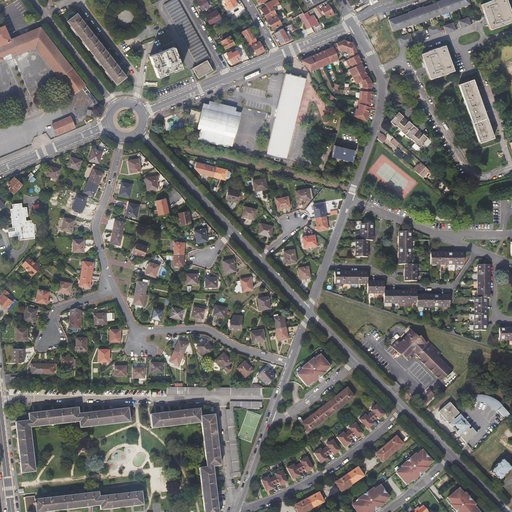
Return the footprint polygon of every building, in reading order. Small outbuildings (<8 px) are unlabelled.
[(193,56),(198,65),(210,58),(176,0),(172,0),(164,5),(193,56)] [(205,0),(199,0),(197,1),(202,11),(209,7),(205,0)] [(223,0),(227,5),(225,6),(227,10),(237,4),(235,0),(223,0)] [(275,5),(279,3),(277,0),(272,0),(271,1),(265,4),(267,6),(261,10),(267,19),(276,14),(273,8),(275,6),(275,5)] [(440,0),(436,2),(440,13),(444,12),(444,13),(449,12),(443,0),(440,0)] [(443,0),(449,12),(453,10),(452,9),(456,8),(452,0),(443,0)] [(460,0),(452,0),(456,8),(462,6),(460,0)] [(482,0),(479,1),(488,27),(499,22),(511,18),(505,0),(482,0)] [(334,13),(327,1),(320,5),(322,7),(321,8),(323,10),(322,11),(324,15),(325,14),(327,17),(334,13)] [(436,2),(430,5),(434,16),(441,14),(440,13),(436,2)] [(430,5),(423,7),(427,18),(427,19),(434,16),(430,5)] [(423,6),(415,9),(420,22),(424,21),(424,19),(427,18),(423,7),(423,6)] [(408,12),(408,13),(412,24),(415,22),(416,24),(420,22),(415,9),(408,12)] [(220,19),(216,10),(205,16),(209,25),(214,22),(215,24),(218,23),(226,18),(225,16),(220,19)] [(113,81),(116,84),(125,77),(104,49),(76,13),(66,21),(70,25),(107,74),(113,81)] [(408,13),(401,15),(406,26),(412,24),(408,13)] [(315,15),(307,19),(311,27),(315,25),(316,27),(320,24),(315,15)] [(401,15),(395,17),(399,29),(406,26),(401,15)] [(273,29),(275,33),(282,29),(280,25),(281,25),(280,22),(276,16),(268,21),(272,29),(273,29)] [(395,17),(388,20),(393,31),(399,29),(395,17)] [(469,17),(458,21),(461,28),(465,26),(469,25),(468,21),(470,20),(469,17)] [(372,33),(384,26),(382,22),(379,18),(367,25),(372,33)] [(454,22),(443,26),(446,33),(450,31),(454,30),(453,26),(455,26),(454,22)] [(427,28),(430,35),(440,31),(438,24),(427,28)] [(94,105),(97,102),(40,28),(38,28),(9,40),(3,26),(0,27),(0,60),(3,60),(1,56),(10,52),(12,56),(34,47),(72,95),(81,88),(94,105)] [(248,42),(250,45),(258,41),(255,38),(256,37),(250,27),(240,32),(242,35),(243,34),(248,42)] [(285,33),(282,29),(275,33),(281,44),(292,38),(290,33),(288,34),(287,31),(285,33)] [(416,40),(426,36),(423,29),(413,33),(416,40)] [(401,45),(412,41),(409,34),(399,38),(401,45)] [(230,36),(221,41),(225,48),(234,44),(230,36)] [(345,51),(348,41),(344,40),(332,45),(333,47),(335,52),(340,50),(340,49),(345,51)] [(260,41),(252,46),(255,51),(254,52),(255,54),(256,53),(257,54),(264,50),(260,41)] [(352,43),(348,41),(345,51),(349,53),(349,54),(351,58),(355,56),(357,54),(358,54),(352,43)] [(422,64),(426,76),(451,68),(442,43),(418,51),(422,64)] [(157,77),(181,68),(173,47),(149,56),(157,77)] [(338,59),(335,52),(333,47),(329,48),(329,50),(326,51),(331,62),(338,59)] [(232,51),(226,54),(232,63),(241,59),(236,51),(235,50),(232,51)] [(331,62),(326,51),(323,53),(323,51),(318,53),(324,65),(331,62)] [(324,65),(318,53),(314,55),(315,56),(312,57),(317,68),(324,65)] [(362,62),(359,57),(357,59),(355,56),(351,58),(346,61),(350,69),(361,63),(362,62)] [(317,68),(312,57),(309,59),(308,57),(301,60),(310,71),(317,68)] [(210,59),(210,58),(198,65),(192,69),(198,78),(213,70),(207,61),(210,59)] [(363,71),(361,68),(363,67),(361,63),(350,69),(348,70),(352,76),(363,71)] [(368,77),(366,73),(365,74),(363,71),(352,76),(356,83),(360,81),(368,77)] [(287,159),(307,77),(287,72),(267,154),(287,159)] [(371,87),(371,83),(368,77),(360,81),(362,84),(362,91),(370,91),(370,87),(371,87)] [(490,135),(488,129),(470,77),(456,81),(458,89),(466,111),(473,131),(476,140),(490,135)] [(371,98),(371,91),(370,91),(362,91),(360,91),(360,99),(359,100),(368,102),(368,98),(371,98)] [(367,112),(369,107),(367,106),(368,102),(359,100),(356,108),(367,112)] [(199,140),(230,147),(231,145),(233,137),(236,137),(242,112),(236,111),(237,107),(210,101),(209,105),(204,104),(202,111),(198,129),(202,129),(201,132),(200,132),(200,133),(201,134),(199,140)] [(368,117),(369,113),(367,112),(356,108),(354,116),(365,120),(366,117),(368,117)] [(397,123),(399,125),(406,118),(403,116),(402,114),(399,111),(396,114),(392,118),(390,121),(394,125),(397,123)] [(70,117),(51,124),(55,135),(74,127),(70,117)] [(400,130),(404,134),(413,124),(409,121),(409,120),(408,121),(406,118),(399,125),(402,128),(400,130)] [(411,136),(414,138),(418,134),(420,131),(417,129),(418,129),(416,127),(413,124),(404,134),(409,138),(411,136)] [(422,134),(420,131),(418,134),(414,138),(416,140),(414,143),(419,147),(428,138),(425,135),(423,133),(422,134)] [(383,142),(387,138),(379,132),(377,138),(383,142)] [(344,146),(335,144),(333,155),(354,160),(357,149),(348,147),(348,146),(345,145),(344,146)] [(90,160),(99,163),(103,152),(93,149),(90,160)] [(68,167),(79,170),(82,160),(71,157),(68,167)] [(131,173),(142,171),(140,159),(130,160),(131,173)] [(422,178),(429,170),(421,162),(414,170),(420,175),(422,178)] [(203,175),(214,178),(217,168),(206,165),(203,175)] [(47,176),(58,179),(61,169),(49,166),(47,176)] [(217,168),(214,178),(226,181),(226,179),(228,179),(230,178),(231,176),(230,174),(228,174),(228,171),(217,168)] [(94,169),(89,181),(99,185),(104,172),(94,169)] [(25,178),(28,181),(30,178),(33,175),(30,173),(25,178)] [(157,176),(147,178),(148,191),(159,189),(157,176)] [(10,191),(12,194),(21,185),(14,178),(8,184),(10,187),(8,189),(10,191)] [(255,192),(267,190),(265,179),(253,181),(255,192)] [(95,196),(99,185),(89,181),(85,192),(95,196)] [(121,194),(131,196),(134,184),(124,182),(121,194)] [(298,201),(311,199),(309,188),(296,191),(298,201)] [(227,201),(239,204),(242,193),(230,191),(227,201)] [(72,208),(82,212),(87,200),(77,197),(72,208)] [(278,209),(291,207),(289,197),(276,199),(278,209)] [(159,215),(170,213),(166,199),(156,201),(159,215)] [(24,237),(34,236),(33,231),(35,231),(34,222),(32,222),(32,217),(25,218),(24,214),(26,214),(25,205),(20,205),(20,201),(11,202),(11,206),(10,206),(11,215),(12,224),(14,224),(14,228),(8,229),(8,234),(16,233),(17,233),(18,238),(24,237)] [(127,215),(138,218),(140,206),(130,203),(127,215)] [(314,205),(316,217),(326,215),(324,203),(314,205)] [(243,218),(255,221),(258,211),(246,208),(243,218)] [(190,212),(179,213),(181,226),(191,224),(190,212)] [(329,228),(326,215),(316,217),(318,230),(329,228)] [(61,229),(72,232),(75,219),(65,216),(61,229)] [(116,220),(113,231),(120,233),(123,234),(126,222),(116,220)] [(359,223),(359,231),(359,240),(355,240),(355,256),(360,256),(366,256),(366,240),(372,240),(372,223),(359,223)] [(259,236),(271,239),(274,228),(262,225),(259,236)] [(198,243),(208,242),(206,230),(196,231),(198,243)] [(120,233),(113,231),(111,243),(120,245),(123,234),(120,233)] [(401,232),(401,248),(401,256),(401,265),(406,265),(406,281),(418,282),(418,265),(413,265),(413,232),(401,232)] [(305,248),(317,247),(316,236),(303,237),(305,248)] [(74,251),(84,252),(85,239),(74,239),(74,251)] [(134,253),(144,257),(148,247),(137,243),(134,253)] [(175,243),(174,254),(184,255),(185,244),(175,243)] [(295,252),(285,254),(287,266),(297,265),(295,252)] [(466,253),(458,253),(432,253),(432,265),(465,265),(466,255),(466,253)] [(183,267),(184,255),(174,254),(173,266),(183,267)] [(32,274),(33,274),(34,273),(35,272),(38,269),(40,267),(28,257),(22,264),(30,272),(29,273),(31,275),(32,274)] [(84,260),(82,272),(90,274),(92,274),(94,261),(84,260)] [(233,260),(223,261),(225,273),(235,272),(233,260)] [(145,274),(156,278),(160,266),(150,262),(145,274)] [(476,298),(476,314),(476,331),(483,331),(488,331),(488,324),(488,298),(492,298),(492,265),(480,265),(480,298),(476,298)] [(301,282),(311,280),(309,269),(300,270),(301,282)] [(90,287),(92,274),(90,274),(82,272),(80,285),(90,287)] [(337,284),(345,284),(369,284),(369,294),(377,294),(386,294),(386,296),(386,303),(391,303),(405,303),(418,303),(418,307),(451,307),(451,295),(419,295),(418,291),(386,291),(386,282),(369,281),(369,272),(337,272),(337,276),(337,284)] [(197,275),(186,274),(185,284),(197,284),(197,275)] [(217,278),(206,278),(205,288),(217,288),(217,278)] [(251,278),(240,280),(242,293),(253,291),(251,278)] [(58,290),(70,293),(73,283),(60,280),(58,290)] [(138,281),(135,292),(145,294),(148,283),(138,281)] [(36,300),(46,303),(49,291),(39,288),(36,300)] [(0,303),(3,306),(10,312),(15,305),(17,302),(18,301),(15,298),(14,299),(13,300),(12,302),(9,299),(6,297),(9,293),(7,291),(6,290),(5,290),(4,292),(3,293),(1,296),(0,296),(0,299),(0,303)] [(143,305),(145,294),(135,292),(133,303),(143,305)] [(12,295),(9,293),(6,297),(9,299),(12,302),(13,300),(14,299),(15,298),(12,295)] [(260,312),(270,310),(268,298),(258,299),(260,312)] [(213,316),(224,318),(226,309),(215,306),(213,316)] [(23,319),(33,321),(36,309),(25,307),(23,319)] [(76,327),(81,327),(81,314),(81,309),(76,307),(71,308),(71,314),(71,326),(76,327)] [(191,317),(202,320),(204,310),(193,307),(191,317)] [(151,320),(160,322),(163,310),(154,308),(151,320)] [(170,317),(180,320),(183,310),(172,308),(170,317)] [(106,312),(94,312),(94,323),(106,324),(106,320),(113,320),(114,313),(106,312)] [(240,332),(242,318),(232,316),(232,321),(230,320),(229,325),(228,330),(234,331),(240,332)] [(273,319),(275,330),(285,328),(283,317),(273,319)] [(16,339),(26,339),(26,327),(16,327),(16,339)] [(511,327),(501,328),(501,340),(511,339),(511,327)] [(287,340),(285,328),(275,330),(276,341),(287,340)] [(110,342),(120,342),(121,330),(110,329),(110,342)] [(252,343),(264,341),(263,330),(251,332),(252,343)] [(419,361),(441,382),(444,379),(449,375),(452,371),(438,357),(441,354),(427,342),(426,343),(419,337),(418,338),(411,331),(399,343),(397,341),(391,347),(400,356),(401,355),(407,361),(414,354),(420,360),(419,361)] [(76,349),(86,349),(87,337),(76,337),(76,349)] [(196,347),(205,357),(213,350),(204,340),(203,341),(201,339),(199,341),(201,343),(196,347)] [(178,340),(173,351),(182,355),(187,345),(178,340)] [(12,360),(23,360),(23,348),(12,348),(12,360)] [(99,362),(109,362),(109,349),(99,349),(99,362)] [(177,366),(182,355),(173,351),(168,362),(177,366)] [(333,365),(323,353),(316,360),(314,358),(303,368),(304,369),(297,376),(307,388),(314,381),(315,383),(320,378),(327,373),(326,371),(333,365)] [(224,354),(216,361),(227,373),(231,370),(228,366),(232,362),(224,354)] [(62,366),(73,366),(74,356),(62,356),(62,366)] [(31,372),(42,372),(42,369),(42,362),(31,362),(31,372)] [(54,362),(42,362),(42,369),(42,372),(54,372),(54,362)] [(151,372),(162,373),(162,363),(151,362),(151,372)] [(236,370),(244,379),(253,372),(244,362),(236,370)] [(114,376),(126,376),(126,366),(114,366),(114,376)] [(133,378),(144,378),(144,368),(133,368),(133,378)] [(258,376),(267,385),(275,378),(266,369),(258,376)] [(264,396),(264,389),(185,388),(179,388),(168,388),(168,395),(264,396)] [(336,397),(343,406),(354,397),(347,388),(341,393),(336,397)] [(435,395),(429,390),(425,394),(426,396),(422,400),(426,404),(428,402),(432,399),(435,395)] [(498,410),(506,406),(504,403),(501,401),(496,398),(491,396),(484,395),(476,395),(473,396),(469,397),(467,398),(472,401),(476,401),(481,402),(486,403),(489,404),(493,406),(496,407),(498,410)] [(329,402),(324,406),(331,415),(343,406),(336,397),(329,402)] [(227,410),(236,476),(242,475),(235,411),(263,411),(263,404),(231,403),(231,410),(227,410)] [(470,424),(467,421),(464,424),(460,419),(462,416),(459,413),(454,418),(453,417),(458,412),(450,403),(444,409),(440,413),(440,414),(455,430),(468,445),(479,435),(471,426),(468,428),(467,427),(470,424)] [(61,423),(78,420),(77,414),(76,406),(64,408),(52,410),(39,411),(28,413),(29,421),(30,426),(49,424),(61,423)] [(319,411),(313,415),(319,424),(331,415),(324,406),(319,411)] [(372,413),(369,415),(374,421),(376,419),(378,421),(381,419),(385,416),(377,406),(371,411),(372,413)] [(90,412),(77,414),(78,420),(79,427),(99,425),(128,421),(126,408),(115,410),(90,412)] [(155,428),(203,423),(203,417),(202,409),(154,415),(155,428)] [(204,423),(209,467),(215,466),(222,465),(216,415),(203,417),(203,423),(204,423)] [(319,424),(313,415),(307,420),(301,424),(308,433),(319,424)] [(358,420),(366,430),(369,428),(372,425),(371,423),(374,421),(369,415),(366,417),(365,415),(358,420)] [(32,447),(30,426),(29,421),(15,422),(17,436),(20,460),(21,472),(35,470),(32,447)] [(349,430),(347,432),(352,438),(354,435),(356,437),(359,435),(362,432),(354,423),(348,428),(349,430)] [(343,433),(337,438),(345,447),(348,444),(351,442),(349,440),(352,438),(347,432),(344,434),(343,433)] [(386,446),(393,454),(403,444),(396,436),(391,441),(386,446)] [(340,451),(333,440),(327,445),(328,447),(325,449),(329,455),(332,453),(334,455),(337,453),(340,451)] [(393,454),(386,446),(381,450),(376,455),(383,463),(393,454)] [(329,455),(325,449),(322,451),(321,449),(315,453),(321,464),(325,461),(328,459),(326,457),(329,455)] [(417,455),(415,453),(401,466),(403,468),(397,473),(407,484),(413,479),(414,481),(420,475),(428,468),(427,466),(433,461),(422,450),(417,455)] [(302,463),(298,465),(302,471),(305,470),(306,472),(310,470),(313,468),(307,457),(300,461),(302,463)] [(505,474),(511,467),(503,458),(496,465),(496,466),(490,471),(495,476),(500,481),(505,475),(505,474)] [(294,464),(287,468),(293,479),(297,477),(300,475),(299,473),(302,471),(298,465),(295,466),(294,464)] [(219,511),(215,466),(209,467),(202,468),(206,511),(219,511)] [(352,472),(347,475),(353,484),(364,476),(358,468),(352,472)] [(277,476),(274,477),(277,484),(280,483),(281,486),(284,484),(289,483),(284,471),(276,474),(277,476)] [(341,492),(353,484),(347,475),(342,479),(335,483),(341,492)] [(270,476),(262,479),(267,491),(270,490),(274,488),(273,485),(277,484),(274,477),(271,478),(270,476)] [(384,503),(390,499),(382,486),(375,490),(375,489),(359,499),(360,501),(353,505),(357,511),(373,511),(378,509),(385,504),(384,503)] [(461,493),(456,488),(444,498),(449,504),(448,505),(454,511),(477,511),(471,505),(473,504),(467,498),(462,492),(461,493)] [(119,494),(101,497),(102,505),(102,509),(110,508),(117,507),(131,505),(144,503),(143,492),(119,494)] [(37,511),(44,511),(46,511),(66,510),(74,509),(88,507),(102,505),(101,497),(100,493),(83,495),(67,497),(58,498),(47,500),(36,501),(35,496),(26,497),(28,511),(37,511)] [(307,499),(312,509),(324,502),(319,493),(312,496),(307,499)] [(305,511),(312,509),(307,499),(301,502),(295,505),(298,511),(305,511)]
